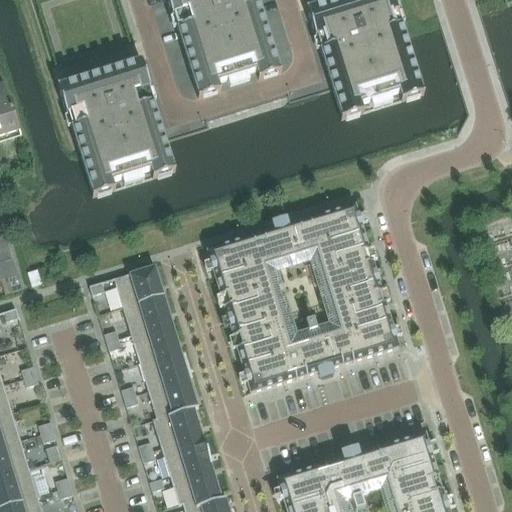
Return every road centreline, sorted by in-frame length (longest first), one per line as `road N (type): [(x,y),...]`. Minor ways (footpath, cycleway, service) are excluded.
road 1 (residential): [(447,381),(396,211),(409,176),(486,147),(491,123),(453,0)]
road 2 (residential): [(138,0),(173,107),(191,113),(302,74),(284,0)]
road 3 (residential): [(447,381),(255,440)]
road 4 (residential): [(119,511),(64,337)]
road 5 (residential): [(484,511),(447,381)]
